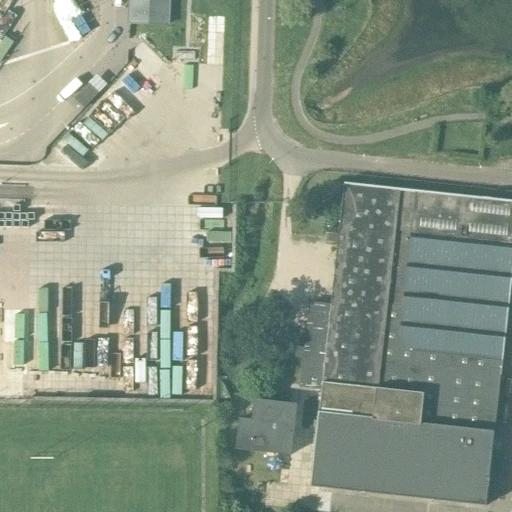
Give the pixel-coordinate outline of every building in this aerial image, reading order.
[(130,0),(129,23),(168,25),(169,0),(130,0)] [(176,60),(195,60),(196,52),(176,51),(176,60)] [(89,84),(75,98),(85,108),(99,94),(89,84)] [(311,489),(486,509),(511,281),(511,201),(344,183),(339,234),(326,233),(325,242),(338,243),(331,305),(313,303),(313,302),(310,302),(301,387),(322,390),(311,489)] [(332,183),(330,200),(340,202),(342,184),(332,183)] [(187,307),(210,307),(211,288),(188,288),(187,307)] [(160,343),(158,363),(178,366),(180,345),(160,343)] [(240,419),(237,449),(291,455),(297,405),(255,400),(253,420),(240,419)]
